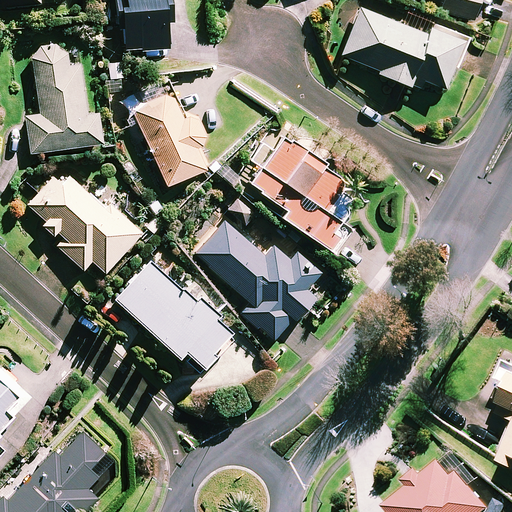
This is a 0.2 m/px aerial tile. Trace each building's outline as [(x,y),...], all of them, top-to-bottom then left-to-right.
[(163,0),(116,0),(117,22),(125,22),(125,40),(165,39),(163,0)] [(442,0),(440,9),(473,18),(477,0),(442,0)] [(426,31),(360,7),(342,53),(378,67),(377,70),(418,85),(422,76),(444,84),(452,63),(455,64),(467,33),(430,20),(426,31)] [(58,41),(39,43),(32,54),(33,60),(40,112),(25,114),(29,150),(101,140),(97,110),(86,112),(79,58),(68,59),(67,48),(58,41)] [(120,58),(97,62),(100,79),(123,75),(120,58)] [(181,112),(169,85),(129,102),(163,178),(203,160),(194,141),(204,137),(191,107),(181,112)] [(344,200),(341,198),(346,190),(333,182),(341,171),(283,132),(249,183),(285,206),(281,213),(334,249),(352,223),(336,213),(344,200)] [(58,170),(28,202),(44,217),(41,221),(54,233),(58,229),(64,235),(57,243),(83,266),(91,257),(104,269),(140,229),(107,199),(111,194),(97,181),(88,191),(75,179),(72,182),(58,170)] [(235,196),(226,207),(245,222),(254,212),(235,196)] [(261,250),(226,218),(196,252),(250,300),(241,310),(273,339),(314,293),(305,285),(318,271),(294,250),(289,256),(271,239),(261,250)] [(195,300),(149,259),(115,297),(178,353),(196,369),(234,327),(199,295),(195,300)] [(511,361),(506,359),(497,378),(507,383),(494,411),(511,418),(511,428),(499,459),(511,465),(511,361)] [(0,449),(3,446),(0,442),(0,423),(31,392),(0,360),(0,449)] [(103,447),(80,424),(49,455),(44,450),(0,494),(0,511),(76,511),(95,493),(84,482),(96,470),(87,462),(103,447)] [(482,511),(488,507),(476,493),(479,491),(461,469),(452,476),(438,460),(420,474),(418,471),(406,481),(409,485),(393,498),(385,504),(391,511),(389,511),(482,511)]
